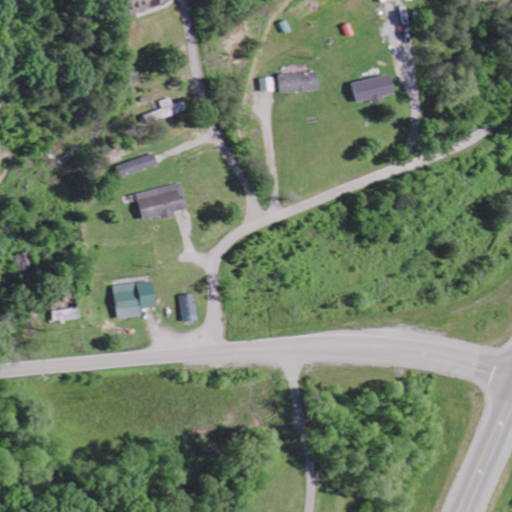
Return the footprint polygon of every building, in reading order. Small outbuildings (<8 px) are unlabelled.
[(278,94),(317,89),(314,70),(276,75),(278,94)] [(349,103),(363,98),(365,104),(375,100),(374,97),(386,93),(380,73),(343,84),(349,103)] [(144,190),(145,197),(132,199),(136,220),(171,214),(170,211),(182,209),(178,183),(144,190)] [(138,315),(137,307),(154,306),(152,280),(110,284),(113,317),(138,315)] [(78,316),(76,306),(49,311),(51,321),(78,316)]
